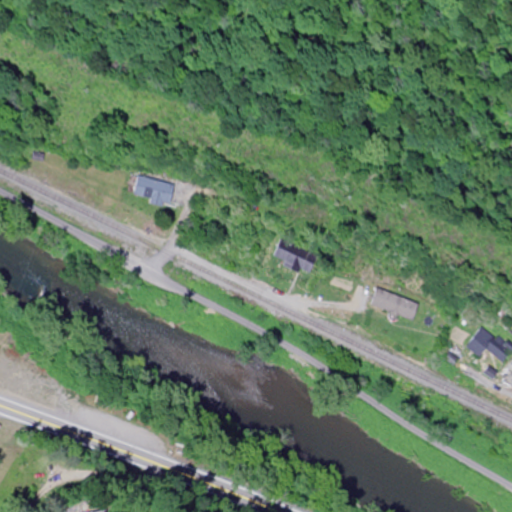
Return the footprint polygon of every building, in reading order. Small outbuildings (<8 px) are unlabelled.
[(176,201),(176,182),(138,182),(138,201),(176,201)] [(316,263),(279,250),(276,260),(313,273),(316,263)] [(365,306),(410,324),(417,307),(372,289),(365,306)] [(463,349),(473,357),(489,336),(479,327),(463,349)] [(43,380),(42,384),(18,376),(22,362),(2,356),(0,361),(0,387),(76,411),(82,393),(43,380)] [(511,392),(511,367),(507,364),(495,382),(511,392)]
